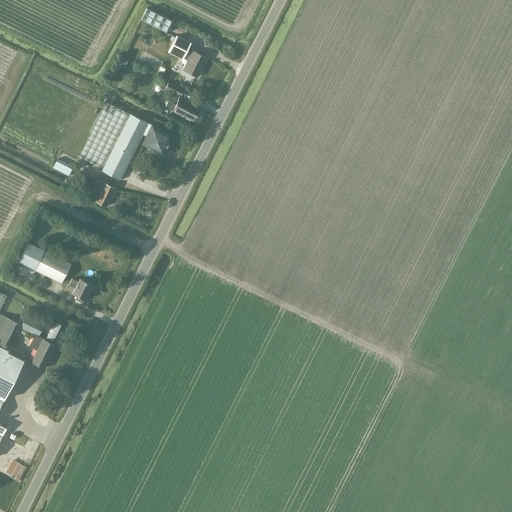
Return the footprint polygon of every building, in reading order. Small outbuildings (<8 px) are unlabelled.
[(164,32),(170,20),(146,8),(140,20),(164,32)] [(186,60),(182,69),(197,77),(206,58),(191,50),(190,54),(186,51),(190,42),(175,35),(167,51),(182,59),(182,58),(186,60)] [(167,81),(164,89),(180,96),(183,90),(167,81)] [(199,108),(178,97),(174,104),(168,101),(166,101),(164,106),(170,108),(172,110),(193,121),(199,108)] [(102,168),(129,114),(105,101),(78,155),(102,168)] [(102,168),(100,170),(119,180),(142,133),(145,136),(141,144),(161,154),(171,135),(141,121),(129,114),(102,168)] [(96,179),(87,198),(106,207),(115,189),(96,179)] [(27,242),(18,262),(60,283),(70,264),(27,242)] [(84,299),(92,285),(79,277),(77,281),(71,278),(68,285),(74,288),(71,293),(76,295),(74,299),(81,302),(82,299),(84,299)] [(0,438),(6,426),(4,426),(0,423),(0,405),(22,361),(0,349),(0,344),(5,347),(15,326),(17,323),(0,314),(0,308),(6,295),(0,292),(0,438)] [(15,326),(34,334),(38,336),(43,325),(21,314),(17,323),(15,326)] [(55,345),(34,335),(29,345),(36,349),(31,362),(44,368),(55,345)]
